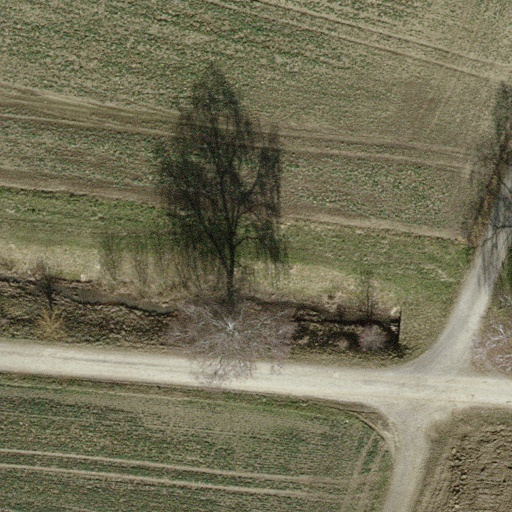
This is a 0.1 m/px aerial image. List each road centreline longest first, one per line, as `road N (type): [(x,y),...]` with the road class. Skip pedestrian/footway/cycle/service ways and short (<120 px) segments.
road 1 (track): [(0,357),(434,399)]
road 2 (track): [(511,195),(434,399)]
